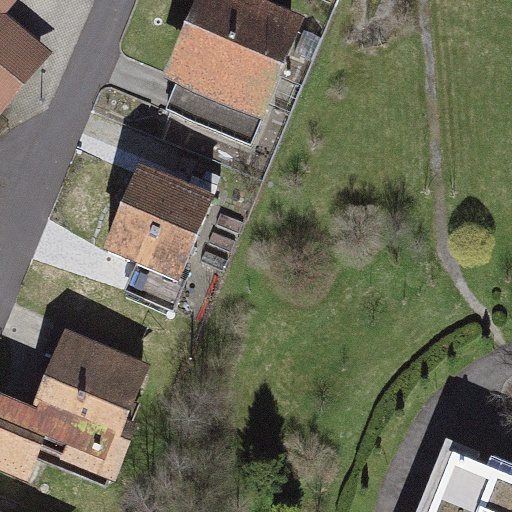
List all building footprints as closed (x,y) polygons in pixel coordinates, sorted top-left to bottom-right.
[(64,70),(18,29),(34,11),(21,0),(0,0),(0,130),(5,135),(64,70)] [(317,36),(217,0),(171,130),(255,160),(265,131),(280,137),(317,36)] [(235,221),(142,187),(114,263),(207,297),(235,221)] [(1,408),(0,409),(0,479),(45,496),(57,463),(128,489),(166,384),(74,351),(47,425),(1,408)] [(511,511),(511,467),(445,441),(416,511),(511,511)]
